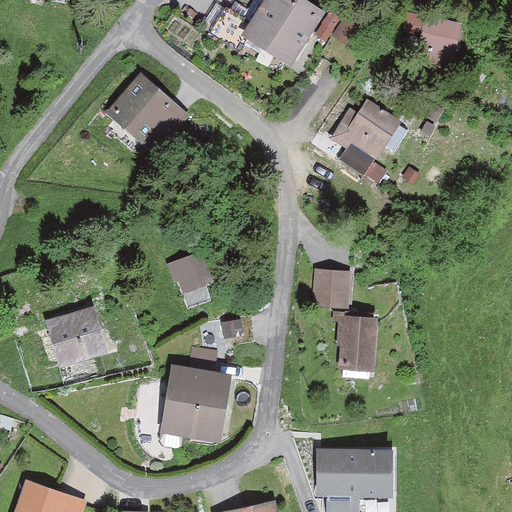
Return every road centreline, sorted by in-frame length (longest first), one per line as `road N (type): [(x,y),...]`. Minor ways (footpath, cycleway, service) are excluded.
road 1 (residential): [(127,24),(249,117),(287,172),(295,226),(271,421),(229,471),(179,489),(151,489),(126,484),(0,392)]
road 2 (residential): [(0,208),(8,175),(127,24)]
